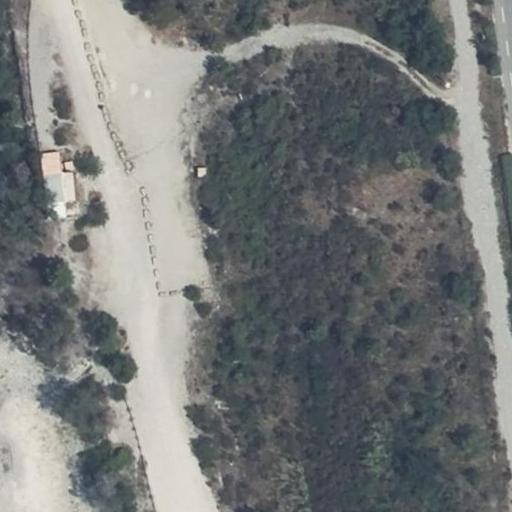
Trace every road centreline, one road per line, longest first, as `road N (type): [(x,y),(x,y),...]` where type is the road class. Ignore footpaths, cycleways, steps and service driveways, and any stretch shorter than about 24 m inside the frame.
road 1 (track): [(56,0),(200,511)]
road 2 (track): [(511,395),(457,0)]
